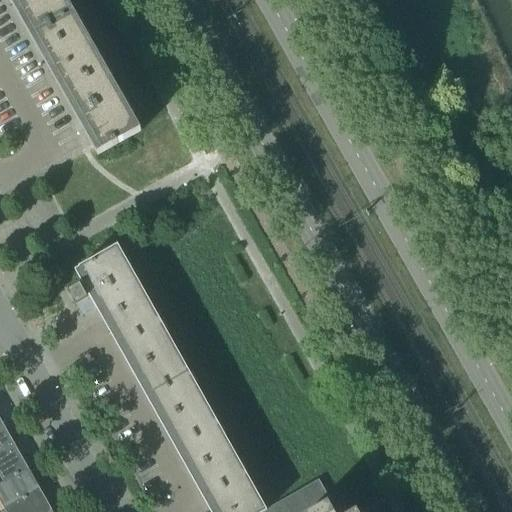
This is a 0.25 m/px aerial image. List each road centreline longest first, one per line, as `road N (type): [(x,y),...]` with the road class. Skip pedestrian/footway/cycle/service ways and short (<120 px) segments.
road 1 (secondary): [(174,0),(462,511)]
road 2 (secondary): [(511,423),(271,0)]
road 3 (residential): [(107,511),(0,321)]
